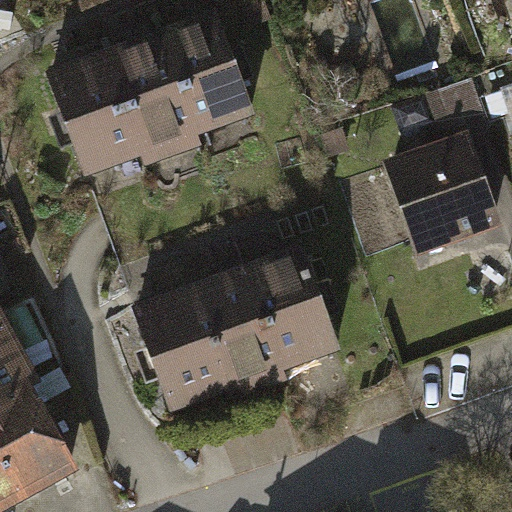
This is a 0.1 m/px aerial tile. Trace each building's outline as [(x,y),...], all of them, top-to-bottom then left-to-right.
[(214,15),(159,36),(200,143),(256,122),(214,15)] [(125,50),(117,53),(156,157),(160,167),(203,151),(200,143),(159,36),(125,50)] [(70,71),(51,79),(89,182),(156,157),(117,53),(70,71)] [(475,81),(440,94),(456,140),(470,135),(492,127),(475,81)] [(456,140),(385,166),(420,260),(505,229),(470,135),(456,140)] [(299,252),(244,273),(286,380),(341,359),(299,252)] [(210,287),(202,290),(241,394),(245,404),(289,388),(286,380),(244,273),(210,287)] [(202,290),(136,316),(174,419),(241,394),(202,290)] [(0,400),(29,385),(37,381),(0,312),(0,400)] [(0,400),(0,511),(20,511),(81,479),(29,385),(0,400)]
